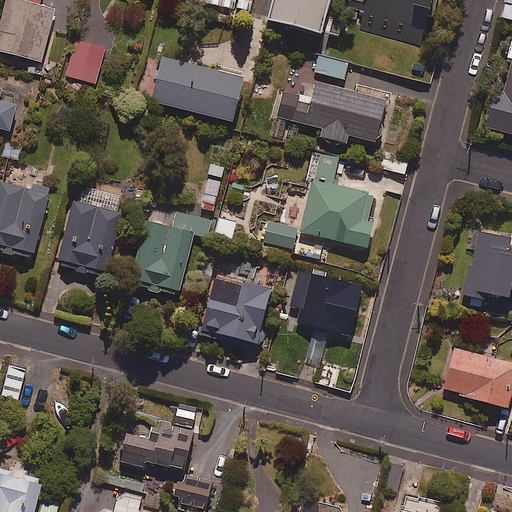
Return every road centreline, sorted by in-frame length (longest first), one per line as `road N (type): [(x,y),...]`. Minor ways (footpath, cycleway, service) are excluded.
road 1 (tertiary): [(374,421),(0,323)]
road 2 (residential): [(374,421),(438,158)]
road 3 (residential): [(438,158),(479,0)]
road 4 (tertiary): [(511,457),(374,421)]
